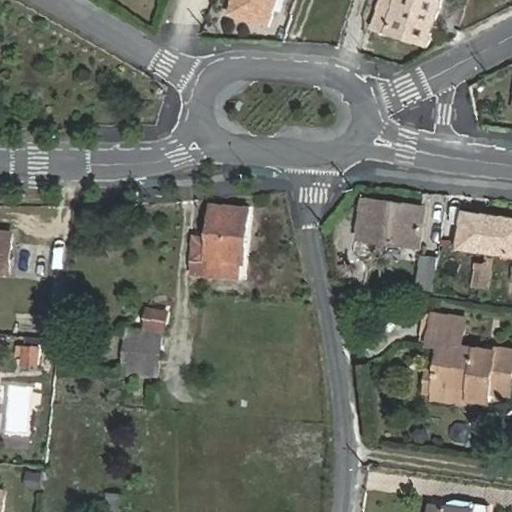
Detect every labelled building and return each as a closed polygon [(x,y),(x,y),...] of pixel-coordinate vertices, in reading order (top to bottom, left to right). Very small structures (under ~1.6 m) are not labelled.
[(235,0),(231,14),(268,26),(275,0),(235,0)] [(381,0),(373,31),(429,46),(441,0),(381,0)] [(422,248),(427,208),(366,198),(360,240),(422,248)] [(210,238),(197,237),(195,263),(208,263),(207,274),(240,277),(241,263),(245,263),(250,209),(214,205),(210,238)] [(511,252),(511,215),(466,209),(460,247),(511,252)] [(0,272),(10,273),(14,233),(0,231),(0,272)] [(424,255),(421,292),(436,294),(440,256),(424,255)] [(463,382),(462,391),(483,394),(484,385),(505,387),(509,350),(489,348),(489,349),(454,345),(457,317),(425,313),(422,341),(434,343),(432,361),(430,379),(463,382)] [(163,333),(129,330),(125,371),(158,374),(163,333)] [(40,348),(18,345),(17,355),(24,356),(23,364),(38,365),(40,348)] [(417,386),(462,391),(463,382),(430,379),(432,361),(420,360),(417,386)] [(109,495),(108,510),(119,511),(120,496),(109,495)] [(442,511),(478,511),(479,505),(464,503),(463,511),(443,509),(442,511)]
